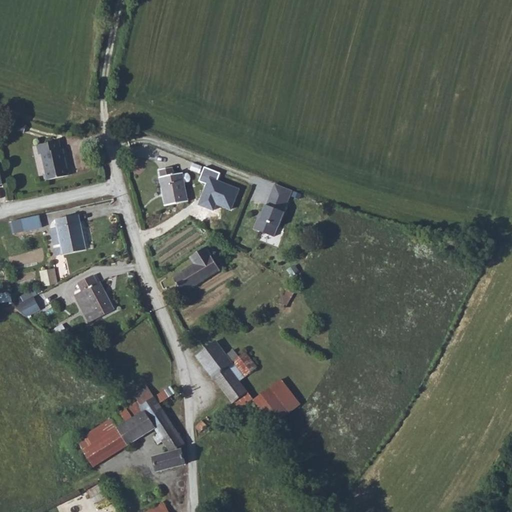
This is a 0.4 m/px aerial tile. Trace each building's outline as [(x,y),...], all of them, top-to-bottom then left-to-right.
[(41,156),(48,181),(70,176),(63,149),(60,150),(58,143),(36,149),(38,157),(41,156)] [(174,161),(160,163),(161,172),(159,172),(162,200),(186,197),(183,168),(175,169),(174,161)] [(293,191),(275,184),(268,201),(286,208),(293,191)] [(286,208),(268,201),(265,208),(259,222),(256,221),(252,232),(272,240),(276,230),(277,231),(283,216),(283,215),(286,208)] [(57,243),(48,245),(50,254),(82,246),(74,210),(50,216),(53,226),(57,243)] [(19,217),(23,231),(42,226),(39,213),(19,217)] [(44,228),(48,245),(57,243),(53,226),(44,228)] [(223,271),(207,247),(192,256),(196,262),(175,276),(185,293),(223,271)] [(56,267),(41,270),(43,285),(58,283),(56,267)] [(88,304),(96,316),(113,304),(95,278),(93,279),(88,272),(72,283),(77,289),(70,294),(80,309),(88,304)] [(287,287),(287,286),(278,301),(286,306),(296,291),(294,290),(297,285),(291,281),(287,287)] [(41,305),(33,294),(18,305),(26,316),(41,305)] [(89,321),(96,316),(88,304),(80,309),(89,321)] [(285,308),(277,304),(274,309),(282,313),(285,308)] [(279,321),(272,315),(274,313),(271,311),(263,321),(273,329),(279,321)] [(198,355),(241,410),(249,404),(244,398),(250,394),(239,380),(258,365),(245,348),(232,358),(218,340),(198,355)] [(281,379),(252,402),(272,427),(301,405),(281,379)] [(160,391),(165,400),(175,394),(170,384),(160,391)] [(152,396),(158,404),(165,400),(160,391),(152,396)] [(158,471),(174,467),(186,464),(181,447),(183,442),(158,404),(152,396),(140,404),(141,406),(142,411),(116,428),(127,445),(154,428),(157,432),(153,436),(159,445),(164,442),(170,450),(153,455),(158,471)] [(141,406),(140,404),(137,401),(77,439),(93,466),(127,445),(116,428),(142,411),(141,406)] [(223,416),(226,421),(232,417),(228,412),(223,416)] [(95,503),(106,497),(99,484),(88,491),(95,503)] [(143,511),(167,511),(161,501),(143,511)]
